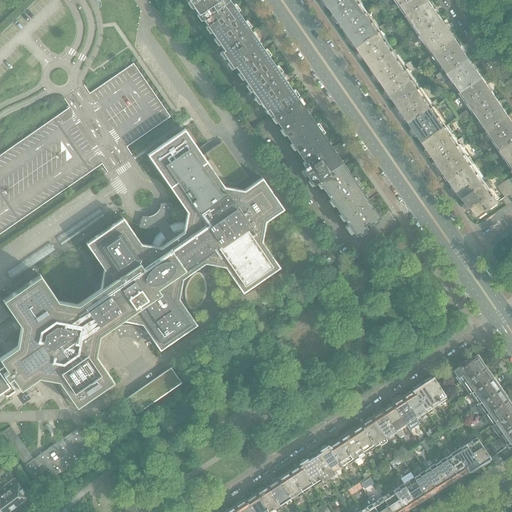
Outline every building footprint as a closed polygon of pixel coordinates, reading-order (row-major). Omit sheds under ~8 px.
[(264,51),(262,47),(261,45),(262,44),(261,43),(261,44),(261,43),(260,44),(258,42),(259,41),(259,40),(258,41),(255,38),(256,37),(256,36),(255,37),(253,35),(254,34),(254,33),(253,33),(249,28),(251,26),(247,21),(245,22),(237,11),(239,10),(236,4),(233,6),(229,0),(189,0),(223,51),(219,53),(230,69),(234,67),(270,118),(272,116),(298,98),(296,96),(298,95),(295,90),(293,91),(288,84),(289,83),(288,83),(288,82),(288,83),(287,82),(286,83),(284,79),(285,79),(285,78),(284,78),(280,73),(282,71),(278,66),(276,67),(268,56),(270,55),(267,49),(264,51)] [(325,0),(332,9),(345,0),(325,0)] [(368,12),(360,0),(345,0),(332,9),(345,28),(368,12)] [(428,0),(427,0),(398,0),(408,14),(428,0)] [(442,20),(438,14),(428,0),(408,14),(422,34),(442,20)] [(358,47),(386,28),(384,24),(379,28),(368,12),(345,28),(358,47)] [(455,39),(450,32),(442,20),(422,34),(435,53),(455,39)] [(394,50),(392,46),(384,35),(389,31),(386,28),(358,47),(371,66),(394,50)] [(190,90),(150,32),(132,44),(178,111),(189,103),(196,98),(200,104),(207,99),(197,86),(190,90)] [(468,58),(465,53),(455,39),(435,53),(448,73),(468,58)] [(384,85),(413,66),(411,62),(405,66),(394,50),(371,66),(384,85)] [(482,78),(476,70),(468,58),(448,73),(461,92),(482,78)] [(421,88),(410,73),(415,69),(413,66),(384,85),(397,104),(421,88)] [(495,97),(491,91),(482,78),(461,92),(475,111),(495,97)] [(411,123),(439,103),(437,99),(431,103),(421,88),(397,104),(411,123)] [(508,116),(503,109),(495,97),(475,111),(488,130),(508,116)] [(353,179),(345,167),(342,162),(343,161),(342,160),(342,161),(342,160),(341,161),(339,159),(340,158),(340,157),(338,158),(336,155),(337,154),(337,153),(336,154),(334,152),(335,151),(335,150),(334,150),(330,145),(322,133),(324,132),(321,127),(318,128),(311,117),(312,117),(312,116),(311,116),(310,116),(307,113),(308,112),(308,111),(307,112),(302,104),(304,103),(300,98),(298,99),(298,98),(272,116),(307,167),(302,170),(312,185),(317,182),(330,200),(328,202),(331,207),(334,205),(341,215),(338,217),(341,222),(344,220),(348,225),(345,228),(349,233),(352,231),(354,234),(356,233),(357,234),(363,230),(362,229),(366,226),(364,223),(366,222),(367,224),(370,222),(370,223),(380,217),(368,201),(370,200),(369,199),(368,199),(367,200),(365,196),(366,196),(366,195),(366,194),(364,195),(357,184),(359,182),(356,177),(353,179)] [(447,126),(436,110),(442,107),(439,103),(411,123),(424,141),(447,126)] [(511,142),(511,121),(508,116),(488,130),(502,150),(511,142)] [(437,160),(466,140),(464,136),(457,141),(447,126),(424,141),(437,160)] [(0,395),(4,393),(7,397),(20,389),(20,390),(39,377),(51,379),(53,380),(58,381),(76,407),(113,381),(107,373),(95,355),(99,336),(116,324),(122,320),(141,324),(145,329),(154,342),(159,350),(196,324),(186,310),(189,308),(189,309),(190,309),(191,309),(192,310),(193,310),(194,309),(195,309),(196,308),(197,308),(198,307),(199,306),(200,305),(201,304),(200,302),(200,300),(200,297),(200,295),(200,293),(200,291),(201,289),(202,287),(203,285),(204,283),(205,281),(205,280),(204,278),(203,277),(203,275),(202,274),(201,273),(200,273),(199,272),(198,272),(197,272),(196,272),(195,273),(193,270),(205,263),(224,266),(234,281),(242,292),(250,287),(257,282),(279,267),(261,241),(265,221),(283,209),(262,178),(244,190),(234,188),(224,186),(212,169),(206,160),(188,134),(184,129),(147,154),(151,160),(167,184),(169,186),(187,212),(185,223),(181,222),(177,223),(173,224),(172,224),(170,225),(169,226),(165,221),(165,220),(163,218),(159,220),(155,223),(156,226),(157,226),(161,232),(159,233),(157,234),(155,237),(153,241),(152,245),(152,246),(141,244),(123,218),(86,243),(104,269),(103,273),(100,289),(95,293),(78,305),(58,301),(40,275),(3,300),(14,317),(21,326),(21,327),(17,346),(0,357),(0,360),(4,366),(0,369),(0,395)] [(474,163),(470,157),(469,157),(462,148),(469,143),(466,140),(437,160),(450,179),(473,164),(474,163)] [(511,142),(502,150),(511,164),(511,142)] [(486,183),(492,179),(490,175),(484,179),(473,164),(450,179),(459,193),(463,198),(486,183)] [(499,202),(486,183),(463,198),(467,203),(468,203),(477,217),(479,216),(479,217),(487,212),(486,211),(499,202)] [(511,193),(504,183),(499,187),(506,197),(511,193)] [(479,372),(485,368),(486,368),(485,366),(486,366),(481,360),(480,361),(477,356),(472,359),(470,357),(459,364),(460,366),(454,371),(457,376),(455,378),(460,385),(464,383),(473,376),(473,374),(477,371),(479,372)] [(126,398),(136,414),(181,383),(171,367),(169,368),(170,369),(127,398),(126,398)] [(487,383),(493,379),(492,377),(493,376),(489,370),(487,371),(485,368),(479,372),(477,371),(473,374),(473,376),(464,383),(471,393),(480,387),(480,385),(485,382),(487,383)] [(445,395),(453,390),(450,384),(448,386),(443,380),(437,384),(433,377),(422,383),(437,405),(447,399),(445,395)] [(494,394),(500,390),(500,389),(499,388),(500,387),(496,381),(495,382),(493,379),(487,383),(485,382),(480,385),(480,387),(471,393),(478,404),(488,397),(488,395),(492,393),(494,394)] [(437,405),(422,383),(412,390),(426,412),(437,405)] [(426,412),(412,390),(402,397),(416,419),(426,412)] [(501,404),(507,400),(508,400),(507,398),(508,398),(504,392),(502,393),(500,390),(494,394),(492,393),(488,395),(488,397),(478,404),(486,414),(495,408),(495,406),(499,403),(501,404)] [(416,419),(402,397),(392,403),(406,425),(416,419)] [(509,415),(511,412),(511,403),(511,402),(509,403),(507,400),(501,404),(499,403),(495,406),(495,408),(486,414),(493,425),(502,418),(502,417),(507,414),(509,415)] [(406,425),(392,403),(382,410),(398,435),(400,438),(404,435),(401,429),(406,425)] [(398,435),(382,410),(360,424),(375,447),(375,446),(378,443),(380,445),(382,446),(387,442),(388,440),(386,438),(395,433),(397,436),(398,435)] [(511,412),(509,415),(507,414),(502,417),(502,418),(493,425),(500,435),(510,429),(510,427),(511,425),(511,412)] [(460,419),(454,423),(457,428),(463,424),(460,419)] [(375,447),(360,424),(349,431),(363,452),(368,448),(370,450),(375,447)] [(511,425),(510,427),(510,429),(500,435),(508,446),(511,444),(511,445),(511,425)] [(363,452),(349,431),(338,438),(353,461),(358,458),(357,455),(363,452)] [(89,448),(79,433),(36,459),(27,448),(19,455),(26,467),(35,482),(89,448)] [(353,461),(338,438),(327,445),(341,466),(347,462),(348,464),(353,461)] [(479,465),(490,458),(483,447),(477,438),(466,444),(479,465)] [(430,449),(426,445),(428,443),(426,440),(421,443),(426,451),(430,449)] [(489,443),(483,447),(490,458),(496,454),(489,443)] [(479,465),(466,444),(455,451),(468,472),(479,465)] [(341,466),(327,445),(313,454),(328,477),(342,468),(341,466)] [(468,472),(455,451),(450,454),(447,450),(442,453),(445,458),(450,465),(452,465),(454,469),(454,471),(458,478),(468,472)] [(328,477),(313,454),(299,463),(313,484),(314,486),(328,477)] [(393,468),(404,461),(401,456),(390,463),(393,468)] [(458,478),(454,471),(454,469),(452,465),(450,465),(445,458),(435,464),(439,472),(441,472),(444,475),(443,477),(448,485),(458,478)] [(313,484),(299,463),(288,470),(303,493),(308,490),(307,488),(313,484)] [(448,485),(443,477),(444,475),(441,472),(439,472),(435,464),(424,471),(429,478),(431,478),(433,482),(433,484),(438,491),(448,485)] [(303,493),(288,470),(277,478),(291,498),(296,494),(298,497),(303,493)] [(438,491),(433,484),(433,482),(431,478),(429,478),(424,471),(414,477),(419,485),(421,485),(423,489),(423,491),(427,498),(438,491)] [(423,491),(423,489),(421,485),(419,485),(414,477),(411,472),(400,479),(403,484),(408,492),(410,492),(412,495),(412,497),(416,505),(427,498),(423,491)] [(3,486),(0,482),(0,511),(8,511),(12,509),(14,511),(29,500),(27,498),(29,497),(14,477),(3,486)] [(291,498),(277,478),(266,485),(281,508),(286,504),(285,502),(291,498)] [(370,487),(366,479),(359,483),(364,491),(370,487)] [(416,505),(412,497),(412,495),(410,492),(408,492),(403,484),(394,490),(398,498),(400,498),(403,502),(402,504),(406,511),(416,505)] [(281,508),(266,485),(255,492),(268,511),(269,511),(274,509),(276,511),(281,508)] [(402,504),(403,502),(400,498),(398,498),(394,490),(383,497),(387,505),(389,505),(392,509),(391,511),(404,511),(406,511),(402,504)] [(268,511),(255,492),(244,499),(252,511),(268,511)] [(391,511),(392,509),(389,505),(387,505),(383,497),(378,500),(374,495),(369,499),(372,504),(377,511),(378,511),(391,511)] [(252,511),(244,499),(234,505),(238,511),(252,511)]
